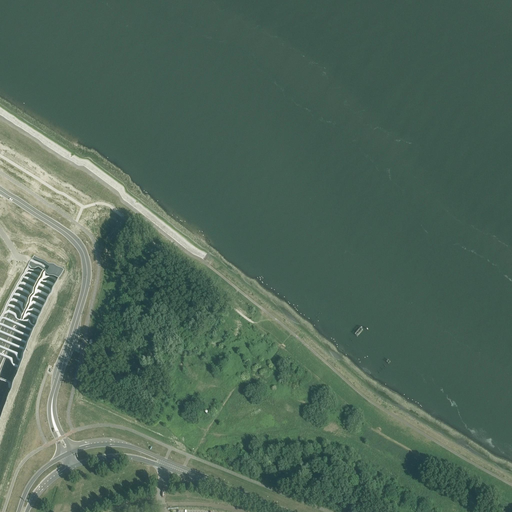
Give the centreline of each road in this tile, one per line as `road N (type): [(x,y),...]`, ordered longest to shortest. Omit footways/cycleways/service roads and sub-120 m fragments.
road 1 (motorway): [(0,393),(35,308),(113,171),(189,78),(271,0)]
road 2 (motorway): [(249,0),(180,65),(99,165),(0,345)]
road 3 (secondary): [(53,421),(52,396),(85,289),(83,255)]
road 4 (tertiary): [(283,511),(167,464)]
